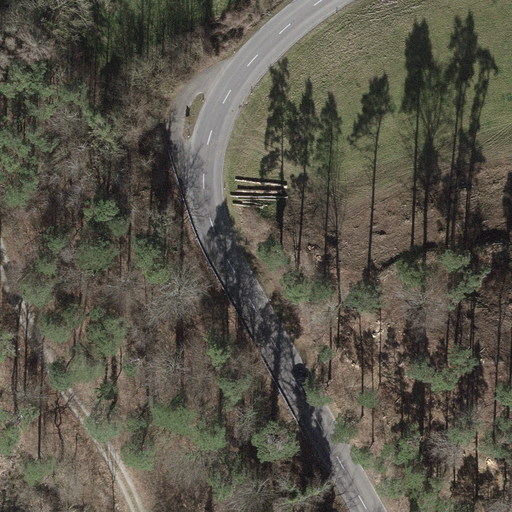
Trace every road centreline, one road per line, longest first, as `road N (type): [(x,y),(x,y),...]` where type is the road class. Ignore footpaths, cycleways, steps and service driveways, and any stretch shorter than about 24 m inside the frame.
road 1 (tertiary): [(371,511),(229,262),(204,196),(208,143),(233,84),(321,0)]
road 2 (track): [(134,511),(97,435),(37,355),(0,253)]
